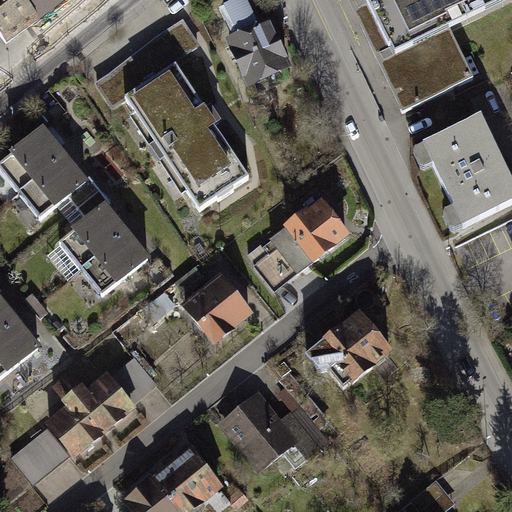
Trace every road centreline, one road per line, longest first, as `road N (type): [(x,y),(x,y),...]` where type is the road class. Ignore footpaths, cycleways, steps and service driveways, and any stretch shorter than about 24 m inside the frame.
road 1 (residential): [(407,226),(56,511)]
road 2 (unclassified): [(407,226),(299,0)]
road 3 (unclassified): [(511,446),(407,226)]
road 4 (tertiary): [(117,0),(0,96)]
